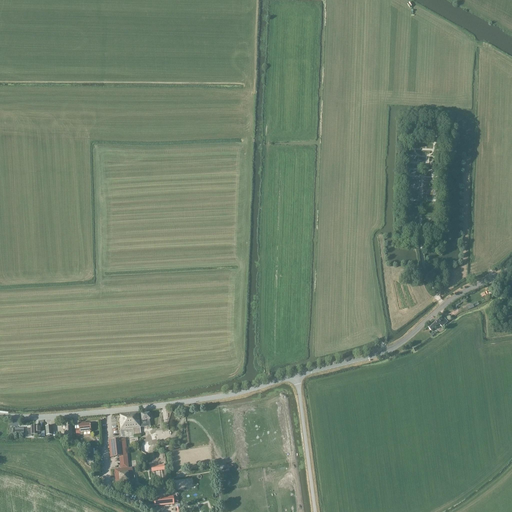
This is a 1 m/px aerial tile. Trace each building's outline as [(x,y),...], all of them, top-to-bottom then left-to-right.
[(452,310),(462,303),(461,301),(460,300),(450,307),(452,310)] [(444,319),(442,321),(439,317),(427,327),(431,331),(439,324),(442,327),(447,322),(444,319)] [(139,428),(140,428),(138,412),(119,414),(120,419),(119,419),(121,439),(134,437),(133,435),(133,429),(139,428)] [(141,415),(139,415),(140,424),(142,423),(146,423),(146,421),(150,420),(150,418),(151,418),(151,416),(150,415),(149,414),(141,415)] [(80,434),(90,433),(90,424),(85,424),(85,423),(78,423),(79,429),(75,429),(76,437),(80,437),(80,434)] [(65,434),(72,434),(71,424),(64,424),(65,434)] [(31,429),(27,429),(27,436),(31,436),(31,435),(37,435),(37,433),(40,433),(40,428),(39,428),(39,427),(37,427),(31,427),(31,429)] [(116,487),(133,485),(132,468),(129,469),(125,439),(108,441),(110,458),(119,457),(120,469),(114,470),(116,487)] [(173,497),(153,498),(154,506),(174,505),(173,497)]
